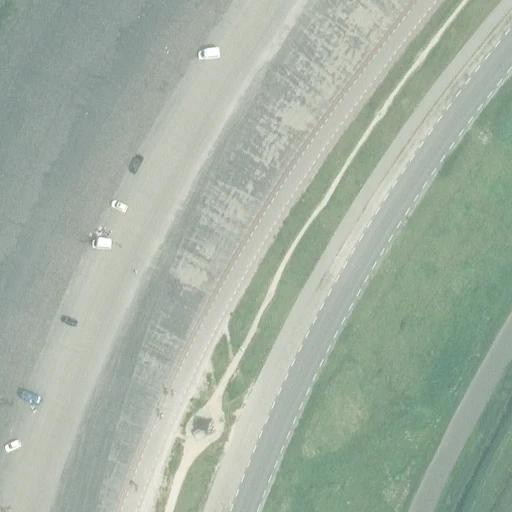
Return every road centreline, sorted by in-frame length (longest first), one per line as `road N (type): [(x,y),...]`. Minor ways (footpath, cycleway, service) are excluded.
road 1 (unclassified): [(433,0),(364,85),(268,231),(169,421),(135,511)]
road 2 (secondary): [(242,511),(267,432),(326,320),(450,114),(511,46)]
